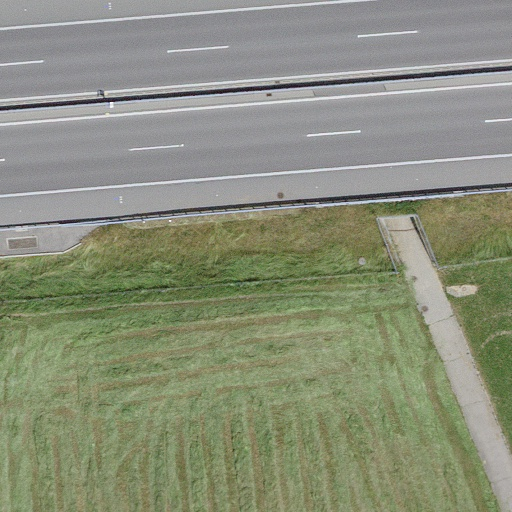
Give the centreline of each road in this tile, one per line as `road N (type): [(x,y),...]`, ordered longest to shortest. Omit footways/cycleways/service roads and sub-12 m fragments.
road 1 (motorway): [(0,160),(511,119)]
road 2 (motorway): [(511,24),(0,64)]
